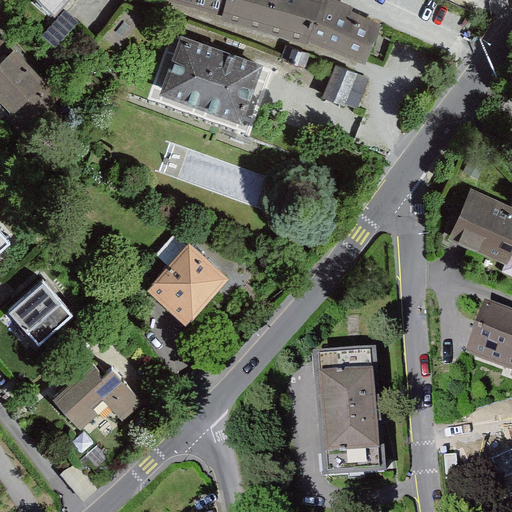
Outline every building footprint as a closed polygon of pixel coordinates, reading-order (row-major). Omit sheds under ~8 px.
[(370,57),(382,26),(354,13),(355,8),(335,0),(325,0),(325,1),(321,0),(187,0),(225,11),(223,15),(311,40),(311,35),(369,59),(370,57)] [(57,98),(0,36),(0,93),(16,111),(10,116),(23,130),(57,98)] [(261,65),(184,38),(165,91),(242,118),(261,65)] [(313,55),(289,45),(284,56),(283,59),(307,69),(313,55)] [(372,79),(337,65),(325,96),(360,110),(372,79)] [(511,257),(511,208),(475,192),(455,239),(510,263),(511,257)] [(0,254),(12,244),(0,230),(0,254)] [(226,278),(191,247),(152,289),(187,321),(226,278)] [(5,279),(0,274),(0,306),(16,292),(5,279)] [(73,316),(42,282),(8,312),(39,346),(73,316)] [(511,314),(491,307),(473,357),(511,371),(511,314)] [(373,361),(321,366),(332,481),(383,477),(373,361)] [(141,401),(112,371),(105,377),(95,367),(56,403),(79,428),(95,413),(90,408),(102,398),(121,419),(141,401)]
